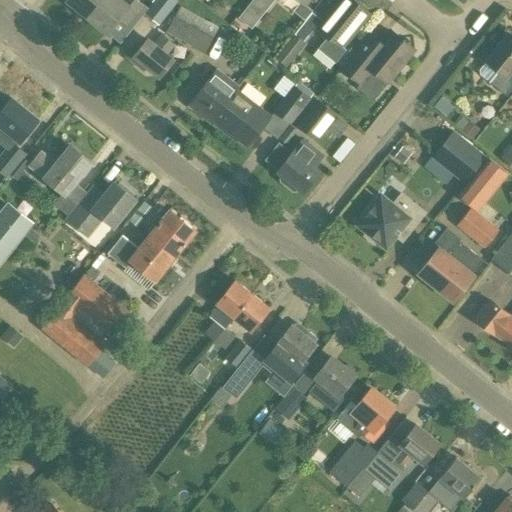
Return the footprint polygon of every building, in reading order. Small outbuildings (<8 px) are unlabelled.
[(100,0),(65,0),(65,1),(87,18),(100,0)] [(100,0),(87,18),(106,34),(119,18),(128,26),(145,5),(138,0),(100,0)] [(159,25),(178,1),(175,0),(154,0),(144,13),(159,25)] [(201,59),(218,28),(206,21),(211,13),(188,0),(183,0),(166,32),(190,45),(187,51),(201,59)] [(249,0),(236,17),(250,28),(272,0),(249,0)] [(305,21),(304,20),(274,56),(287,66),(306,43),(303,41),(315,26),(327,36),(317,49),(334,63),(346,49),(342,46),(369,13),(352,0),(341,0),(323,22),(312,12),(305,21)] [(305,21),(312,12),(313,10),(306,5),(310,0),(296,0),(299,2),(293,10),(304,20),(305,21)] [(320,0),(312,10),(320,17),(334,0),(320,0)] [(341,67),(360,83),(372,69),(387,81),(413,49),(410,47),(410,40),(402,41),(388,30),(379,42),(368,33),(341,67)] [(506,96),(511,89),(511,36),(508,33),(479,69),(480,74),(506,96)] [(167,55),(175,45),(161,34),(153,45),(147,39),(140,48),(136,44),(126,57),(143,71),(146,67),(159,77),(172,60),(167,55)] [(208,122),(237,85),(216,68),(186,105),(208,122)] [(237,85),(208,122),(209,123),(211,121),(246,148),(271,116),(237,89),(239,86),(237,85)] [(274,111),(291,124),(311,98),(294,85),(284,97),(274,111)] [(328,107),(327,108),(313,97),(294,121),(298,124),(297,125),(315,138),(335,113),(328,107)] [(10,99),(0,111),(0,126),(20,142),(37,121),(10,99)] [(468,121),(460,115),(454,123),(462,129),(462,130),(472,137),(479,128),(469,120),(468,121)] [(464,183),(486,156),(453,130),(431,157),(464,183)] [(318,153),(302,140),(291,152),(278,142),(265,160),(277,170),(277,171),(281,174),(279,177),(279,182),(292,192),(297,191),(299,189),(302,192),(319,170),(310,163),(318,153)] [(13,144),(0,165),(0,174),(7,179),(24,151),(13,144)] [(501,157),(511,166),(511,146),(510,145),(501,157)] [(74,182),(90,162),(69,146),(55,163),(41,152),(30,166),(63,192),(53,204),(67,215),(85,192),(74,182)] [(489,159),(461,196),(480,210),(508,173),(489,159)] [(113,226),(135,199),(132,196),(134,193),(125,186),(122,189),(114,182),(104,195),(93,186),(66,220),(86,236),(101,218),(113,226)] [(424,210),(400,192),(391,203),(379,194),(356,223),(366,231),(363,235),(373,243),(376,239),(386,247),(403,225),(409,230),(424,210)] [(8,256),(34,223),(8,202),(0,211),(0,262),(7,255),(8,256)] [(147,236),(174,258),(196,231),(169,209),(147,236)] [(480,257),(458,240),(460,238),(447,227),(434,243),(438,247),(418,272),(452,300),(473,274),(471,273),(482,259),(487,263),(494,255),(487,249),(480,257)] [(511,273),(511,234),(493,258),(511,273)] [(174,258),(147,236),(137,248),(122,235),(107,254),(125,268),(128,265),(132,269),(134,266),(155,282),(174,258)] [(65,296),(80,308),(127,346),(138,333),(123,321),(130,312),(83,274),(65,296)] [(233,317),(252,294),(234,280),(215,303),(220,307),(211,318),(214,320),(205,333),(225,348),(235,336),(225,328),(233,317)] [(233,317),(251,331),(269,308),(252,294),(233,317)] [(74,316),(80,308),(65,296),(40,328),(102,378),(114,363),(99,350),(106,342),(96,334),(100,328),(85,316),(80,321),(74,316)] [(506,343),(511,335),(511,317),(509,316),(510,315),(490,299),(474,319),(493,333),(506,343)] [(306,332),(304,335),(290,324),(274,345),(275,346),(264,360),(290,382),(302,367),(299,364),(315,344),(313,342),(316,340),(315,336),(310,332),(306,332)] [(232,372),(251,349),(240,340),(225,358),(229,361),(225,367),(232,372)] [(234,397),(261,363),(248,353),(221,387),(234,397)] [(334,411),(343,399),(343,396),(340,394),(355,376),(330,356),(314,376),(318,379),(309,391),(334,411)] [(19,395),(0,380),(0,418),(0,419),(19,395)] [(289,420),(307,398),(294,386),(275,408),(289,420)] [(378,427),(394,408),(370,388),(354,407),(355,408),(352,412),(349,409),(339,422),(358,438),(362,433),(372,441),(381,430),(378,427)] [(273,439),(281,426),(267,417),(259,429),(273,439)] [(424,464),(440,444),(414,424),(398,444),(402,447),(394,459),(405,468),(414,457),(424,464)] [(347,486),(376,451),(367,443),(363,448),(348,436),(337,450),(350,461),(336,478),(347,486)] [(376,451),(347,486),(360,496),(375,478),(390,489),(403,472),(376,451)] [(439,478),(429,491),(416,481),(401,499),(405,503),(397,511),(429,511),(446,493),(448,495),(450,492),(460,500),(462,497),(463,498),(480,477),(455,457),(438,478),(439,478)] [(154,511),(140,496),(122,511),(154,511)] [(492,511),(511,511),(511,500),(506,496),(492,511)] [(58,511),(51,503),(41,511),(58,511)]
